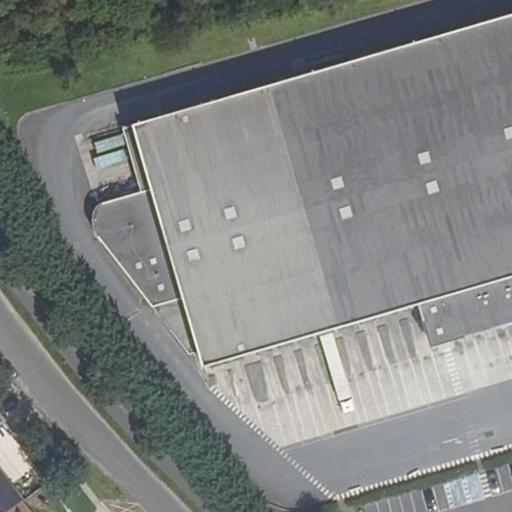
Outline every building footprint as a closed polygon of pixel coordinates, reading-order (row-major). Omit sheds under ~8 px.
[(200,352),(205,368),(423,304),(432,336),(452,330),(443,298),(511,278),(511,14),(134,124),(135,125),(153,189),(142,192),(127,197),(99,205),(98,207),(96,209),(94,212),(94,216),(93,221),(93,227),(96,232),(153,307),(185,298),(200,352)] [(153,189),(135,125),(123,128),(142,192),(153,189)] [(454,339),(511,322),(511,278),(443,298),(452,330),(454,339)] [(200,352),(185,298),(153,307),(190,355),(200,352)] [(454,339),(452,330),(432,336),(435,345),(454,339)] [(0,511),(7,511),(17,505),(22,501),(23,500),(0,469),(0,511)] [(30,511),(22,501),(17,505),(23,511),(30,511)]
